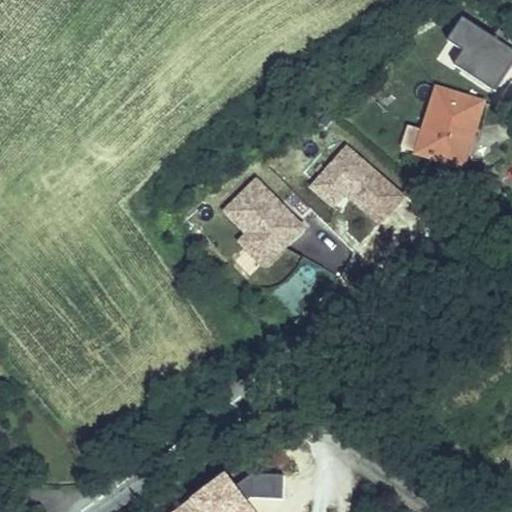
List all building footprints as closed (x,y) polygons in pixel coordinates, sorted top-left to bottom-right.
[(489,84),(444,70),(438,90),(483,104),(489,84)] [(402,148),(418,154),(463,168),(483,104),(438,90),(425,132),(408,127),(402,148)] [(345,197),(378,228),(406,198),(346,143),(306,186),(333,210),(345,197)] [(265,271),(307,227),(254,176),(219,212),(242,234),(234,242),(265,271)] [(311,261),(274,301),(297,322),(335,282),(311,261)]
